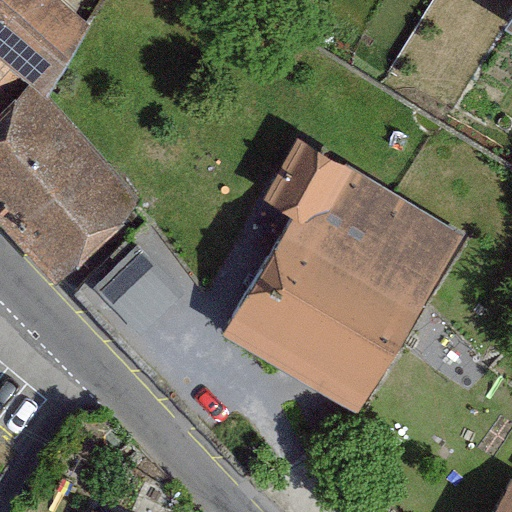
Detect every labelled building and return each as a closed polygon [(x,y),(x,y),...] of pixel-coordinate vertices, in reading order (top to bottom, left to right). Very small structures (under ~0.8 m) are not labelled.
[(0,0),(0,92),(23,70),(44,90),(99,35),(87,24),(62,0),(0,0)] [(0,92),(0,201),(61,270),(141,197),(44,90),(23,70),(0,92)] [(465,242),(298,145),(271,192),(296,207),(228,324),(369,406),(465,242)] [(100,277),(146,321),(194,271),(148,227),(100,277)] [(511,511),(511,490),(499,511),(511,511)]
